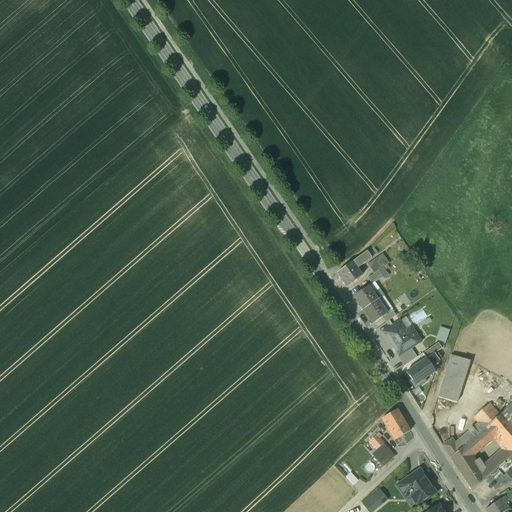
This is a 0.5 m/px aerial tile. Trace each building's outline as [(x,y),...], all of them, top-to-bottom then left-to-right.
[(366,252),(337,273),(346,287),(361,276),(356,269),(371,259),(366,252)] [(382,254),(367,265),(373,274),(378,271),(388,264),(382,254)] [(373,274),(367,279),(372,285),(382,277),(378,271),(373,274)] [(368,287),(353,297),(362,310),(377,300),(368,287)] [(377,300),(362,310),(372,324),(382,317),(386,314),(377,300)] [(386,314),(382,317),(386,323),(395,316),(392,310),(386,314)] [(399,322),(383,332),(399,356),(420,342),(413,331),(407,335),(399,322)] [(437,343),(423,354),(426,358),(425,359),(432,368),(437,365),(440,358),(436,352),(441,349),(437,343)] [(450,356),(437,398),(457,404),(470,362),(450,356)] [(425,359),(405,372),(415,386),(435,372),(432,368),(425,359)] [(511,404),(500,415),(511,428),(511,404)] [(488,405),(473,418),(478,423),(484,430),(488,426),(487,426),(498,416),(488,405)] [(397,410),(381,420),(387,428),(402,419),(397,410)] [(511,428),(500,415),(498,416),(487,426),(488,426),(496,436),(506,447),(511,453),(511,428)] [(402,419),(387,428),(394,440),(409,431),(402,419)] [(478,423),(454,444),(464,459),(469,456),(471,454),(496,436),(488,426),(484,430),(478,423)] [(379,447),(373,440),(378,437),(376,435),(369,442),(376,450),(379,447)] [(378,437),(373,440),(379,447),(383,443),(384,443),(379,438),(378,437)] [(449,458),(454,465),(464,459),(454,444),(452,439),(442,445),(449,458)] [(378,462),(390,451),(383,443),(379,447),(376,450),(371,455),(378,462)] [(511,453),(506,447),(490,462),(496,469),(511,455),(511,453)] [(390,451),(378,462),(383,467),(395,456),(390,451)] [(475,461),(471,454),(469,456),(464,459),(454,465),(459,472),(475,461)] [(484,463),(482,465),(478,460),(475,461),(459,472),(471,491),(496,469),(490,462),(486,465),(484,463)] [(511,478),(503,468),(475,491),(486,504),(511,481),(511,478)] [(419,471),(397,486),(405,497),(411,493),(418,503),(416,505),(417,505),(435,493),(419,471)] [(357,481),(350,473),(345,478),(352,486),(357,481)] [(507,490),(497,496),(499,500),(504,497),(505,498),(510,495),(507,490)] [(373,511),(387,501),(379,492),(364,504),(369,511),(373,511)] [(499,500),(484,510),(485,511),(505,511),(506,511),(507,511),(509,510),(504,504),(507,502),(505,498),(504,497),(499,500)]
